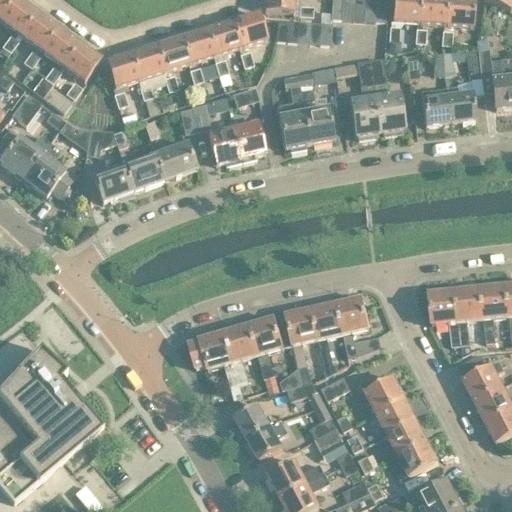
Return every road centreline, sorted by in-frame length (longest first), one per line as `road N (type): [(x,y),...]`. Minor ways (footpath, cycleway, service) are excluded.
road 1 (residential): [(511,152),(281,185),(175,211),(113,238),(70,276)]
road 2 (residential): [(132,348),(243,304),(388,273)]
road 3 (unclassified): [(498,478),(479,456),(388,273)]
road 4 (residential): [(240,511),(132,348)]
road 5 (residential): [(52,0),(107,35),(143,31),(225,0)]
road 6 (residential): [(388,273),(511,254)]
